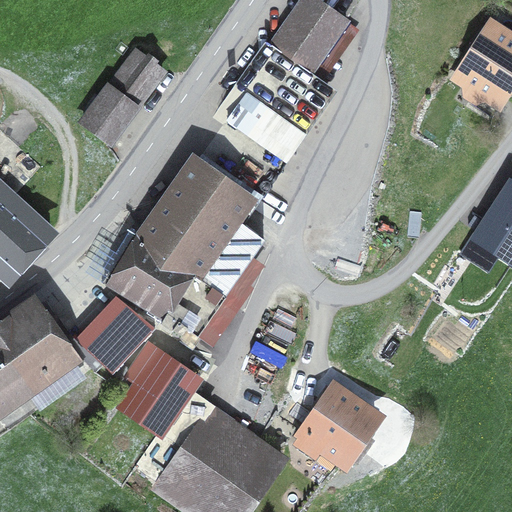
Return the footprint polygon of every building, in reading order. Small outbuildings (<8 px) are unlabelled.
[(301,0),(263,54),(297,79),(302,83),(347,21),(317,0),(301,0)] [(511,19),(500,11),(460,75),(470,82),(461,96),(488,113),(511,74),(511,19)] [(83,119),(109,140),(163,71),(137,51),(83,119)] [(196,338),(261,243),(231,223),(322,96),(302,83),(297,79),(274,111),(245,91),(139,238),(124,264),(117,259),(109,273),(116,277),(114,281),(166,312),(158,324),(180,338),(185,330),(196,338)] [(511,180),(510,179),(460,255),(488,273),(498,258),(511,266),(511,180)] [(0,261),(10,270),(43,232),(0,193),(0,261)] [(0,327),(0,405),(48,372),(55,383),(66,375),(59,365),(71,356),(35,304),(0,327)] [(106,306),(89,323),(91,325),(78,338),(109,369),(139,339),(106,306)] [(129,394),(167,421),(200,372),(192,366),(186,375),(157,355),(152,363),(140,354),(126,374),(138,382),(129,394)] [(305,434),(298,445),(313,455),(320,445),(345,462),(375,418),(326,385),(311,406),(300,398),(285,419),(305,434)] [(193,511),(245,511),(282,460),(211,410),(157,487),(193,511)]
